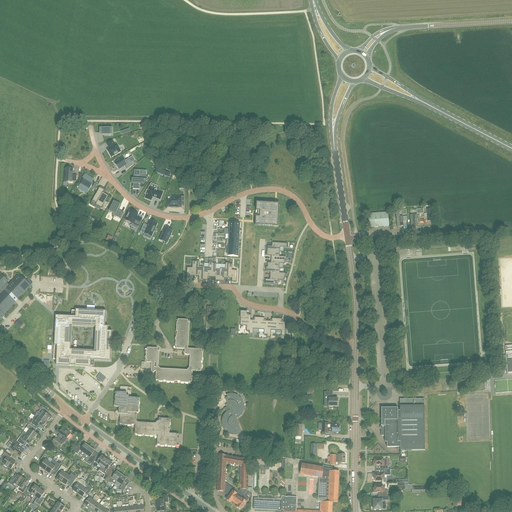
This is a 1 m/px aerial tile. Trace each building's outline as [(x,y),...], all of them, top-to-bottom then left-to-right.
[(112,140),(107,144),(109,147),(110,148),(107,150),(111,157),(120,151),(116,144),(115,145),(112,140)] [(126,169),(133,165),(129,158),(125,161),(123,158),(114,163),(119,170),(124,166),(126,169)] [(77,175),(72,175),(72,169),(65,169),(64,182),(72,182),(72,181),(76,181),(77,175)] [(144,184),(149,176),(140,176),(140,170),(134,170),(133,189),(139,189),(140,184),(144,184)] [(92,183),(94,179),(85,174),(83,178),(84,178),(79,187),(87,192),(92,185),(91,184),(91,183),(92,183)] [(104,190),(100,187),(92,200),(97,203),(96,205),(102,208),(103,206),(105,208),(108,203),(105,201),(108,196),(103,193),(104,190)] [(160,199),(163,192),(149,187),(148,190),(147,190),(145,194),(146,194),(145,198),(151,200),(152,197),(160,199)] [(184,202),(184,196),(181,196),(181,197),(173,197),(173,200),(168,200),(167,207),(173,207),(175,207),(181,207),(181,202),(184,202)] [(118,209),(120,204),(114,201),(109,211),(113,213),(112,215),(121,219),(124,212),(118,209)] [(278,224),(279,204),(259,202),(256,202),(256,206),(255,222),(255,225),(257,225),(273,226),(278,227),(278,224)] [(141,220),(136,218),(137,215),(130,211),(125,221),(132,225),(131,227),(137,230),(141,220)] [(397,227),(405,226),(404,216),(399,216),(399,211),(396,212),(397,227)] [(368,214),(369,228),(389,227),(388,213),(368,214)] [(410,227),(418,227),(417,215),(410,215),(410,227)] [(151,236),(157,224),(150,220),(147,227),(143,225),(140,232),(144,234),(144,233),(151,236)] [(172,230),(165,227),(160,238),(167,241),(172,230)] [(267,246),(267,251),(280,251),(280,247),(287,247),(287,243),(272,242),(272,246),(267,246)] [(280,256),(280,251),(267,251),(267,255),(271,255),(271,259),(285,260),(285,256),(280,256)] [(279,263),(283,263),(285,264),(285,260),(271,259),(271,263),(267,262),(267,267),(266,267),(280,268),(279,268),(279,263)] [(195,276),(196,263),(192,263),(192,268),(187,268),(186,279),(191,279),(191,276),(195,276)] [(203,280),(204,269),(199,268),(199,264),(196,263),(195,276),(199,277),(198,280),(203,280)] [(212,277),(212,264),(209,264),(208,269),(204,269),(203,280),(208,280),(208,277),(212,277)] [(220,281),(220,269),(216,269),(216,265),(212,264),(212,277),(215,278),(215,281),(220,281)] [(228,278),(229,265),(225,265),(225,270),(220,269),(220,281),(224,281),(224,278),(228,278)] [(232,266),(229,265),(228,278),(232,279),(231,282),(236,282),(237,270),(232,270),(232,266)] [(280,273),(280,268),(266,267),(266,272),(270,272),(270,276),(285,276),(285,273),(280,273)] [(0,292),(1,294),(0,294),(0,319),(4,315),(3,315),(30,286),(19,275),(9,285),(6,283),(8,281),(0,274),(0,292)] [(285,277),(285,276),(270,276),(270,279),(265,279),(265,284),(278,285),(278,280),(284,280),(284,277),(285,277)] [(58,310),(55,365),(111,368),(114,314),(101,313),(88,312),(58,310)] [(249,334),(251,315),(247,315),(247,312),(241,311),(240,326),(246,326),(246,331),(249,331),(249,334)] [(259,329),(259,317),(254,317),(254,320),(251,320),(251,315),(249,334),(253,334),(253,329),(259,329)] [(213,329),(213,324),(213,320),(215,321),(216,317),(213,317),(213,318),(207,317),(206,329),(213,329)] [(267,335),(268,321),(264,321),(264,318),(259,317),(259,329),(264,330),(264,335),(267,335)] [(276,330),(277,318),(272,318),(272,321),(268,321),(267,335),(267,337),(270,337),(271,330),(276,330)] [(282,319),(277,318),(276,330),(281,331),(281,336),(285,336),(285,329),(286,322),(282,322),(282,319)] [(202,369),(202,352),(202,350),(188,349),(189,323),(188,323),(188,320),(178,320),(178,322),(177,322),(176,346),(177,346),(176,348),(184,349),(184,354),(186,355),(190,355),(189,368),(187,370),(160,369),(158,367),(159,351),(158,351),(158,348),(148,348),(148,351),(147,351),(146,360),(147,360),(147,363),(143,363),(142,369),(151,370),(151,371),(153,373),(155,371),(156,371),(156,380),(158,380),(158,381),(189,383),(189,382),(192,382),(192,371),(201,372),(201,369),(202,369)] [(169,422),(169,419),(159,419),(159,421),(157,421),(157,422),(155,423),(138,423),(137,421),(137,413),(138,413),(139,401),(138,401),(138,399),(129,398),(129,395),(131,395),(131,388),(121,387),(120,393),(117,393),(117,395),(116,395),(115,404),(116,404),(116,407),(119,407),(119,411),(116,411),(116,414),(118,416),(120,416),(120,424),(122,424),(122,425),(132,426),(132,425),(135,425),(135,424),(135,434),(137,434),(137,435),(154,436),(154,435),(157,436),(157,435),(158,435),(157,445),(160,445),(159,446),(176,447),(176,445),(179,446),(179,436),(177,436),(177,434),(169,433),(169,422)] [(338,406),(338,398),(332,398),(332,395),(332,392),(326,392),(326,395),(329,395),(329,406),(338,406)] [(228,394),(226,395),(227,397),(225,398),(225,396),(224,396),(227,404),(225,405),(226,407),(228,406),(230,410),(228,411),(227,411),(226,412),(225,414),(224,415),(223,416),(222,418),(222,419),(222,421),(222,422),(222,424),(222,426),(222,427),(223,428),(224,430),(225,431),(226,432),(228,433),(229,434),(230,434),(232,435),(233,435),(235,435),(237,435),(238,435),(240,434),(239,432),(241,431),(241,433),(242,433),(236,419),(237,418),(239,417),(240,416),(241,415),(242,414),(243,412),(244,411),(244,409),(244,408),(244,406),(244,405),(244,403),(243,402),(243,400),(242,399),(241,398),(240,397),(238,396),(237,395),(235,394),(234,394),(232,394),(231,394),(229,394),(228,394)] [(425,450),(425,406),(425,399),(400,399),(400,410),(398,410),(398,408),(383,408),(383,424),(381,424),(381,425),(381,427),(381,435),(385,435),(385,441),(387,441),(387,446),(400,447),(400,450),(425,450)] [(40,409),(40,410),(39,411),(37,412),(36,414),(47,422),(48,420),(49,421),(51,417),(46,413),(47,410),(42,406),(40,409)] [(47,422),(36,414),(30,422),(36,427),(38,424),(44,428),(46,424),(45,424),(47,422)] [(339,432),(339,425),(334,425),(334,423),(328,423),(322,423),(322,433),(328,433),(328,428),(332,428),(332,432),(339,432)] [(29,424),(25,430),(23,432),(34,440),(38,434),(33,431),(35,428),(29,424)] [(63,436),(62,439),(70,445),(72,443),(68,440),(68,439),(67,439),(71,434),(63,428),(59,433),(63,436)] [(30,445),(34,440),(23,432),(23,433),(26,435),(24,437),(22,435),(17,441),(21,444),(23,445),(25,441),(30,445)] [(64,445),(66,442),(70,445),(62,439),(60,441),(55,438),(52,443),(60,449),(63,444),(64,445)] [(19,447),(21,444),(17,441),(15,440),(14,440),(12,439),(9,444),(11,445),(9,448),(20,456),(24,450),(19,447)] [(83,457),(90,447),(85,444),(81,449),(78,447),(74,452),(79,456),(80,455),(83,457)] [(95,451),(90,447),(83,457),(86,459),(85,460),(90,463),(93,458),(91,456),(95,451)] [(230,503),(232,501),(237,506),(236,507),(241,510),(246,502),(248,498),(243,495),(247,491),(252,491),(252,488),(248,488),(248,460),(251,460),(251,451),(248,451),(248,452),(246,452),(245,457),(248,457),(248,460),(219,454),(219,459),(217,491),(224,492),(229,496),(226,500),(230,503)] [(3,463),(4,464),(2,467),(7,470),(9,468),(11,469),(16,463),(9,458),(11,456),(6,452),(4,455),(7,457),(3,463)] [(45,471),(53,460),(51,462),(48,460),(50,458),(45,455),(41,460),(44,462),(40,467),(45,471)] [(345,463),(345,455),(339,455),(330,455),(330,465),(336,465),(336,458),(339,459),(338,463),(345,463)] [(99,471),(107,460),(102,456),(98,461),(95,458),(91,463),(98,468),(97,469),(99,471)] [(378,469),(388,469),(388,458),(382,459),(382,458),(375,458),(375,461),(373,461),(373,465),(378,465),(378,469)] [(114,468),(111,466),(112,463),(110,462),(110,461),(108,459),(107,460),(99,471),(103,473),(105,473),(108,475),(109,474),(114,468)] [(60,465),(58,463),(53,460),(45,471),(50,474),(54,468),(57,470),(60,465)] [(300,475),(319,478),(318,502),(320,502),(320,511),(319,511),(332,511),(332,502),(337,502),(339,471),(330,471),(330,469),(302,464),(300,475)] [(57,479),(62,482),(67,475),(64,473),(67,469),(62,466),(58,471),(61,473),(57,479)] [(388,475),(388,469),(378,469),(379,473),(373,473),(373,477),(375,477),(375,480),(383,480),(383,477),(384,477),(384,475),(388,475)] [(114,485),(121,475),(117,472),(113,477),(109,474),(108,475),(105,480),(108,483),(109,482),(111,483),(112,483),(114,485)] [(76,477),(73,475),(71,474),(70,475),(68,475),(67,475),(62,482),(66,485),(70,480),(72,482),(76,477)] [(17,486),(23,478),(18,475),(15,479),(13,477),(8,483),(13,486),(14,484),(17,486)] [(129,484),(125,481),(127,479),(121,475),(114,485),(118,487),(117,488),(123,492),(129,484)] [(28,482),(23,478),(17,486),(20,488),(19,490),(23,493),(27,487),(25,486),(28,482)] [(73,490),(78,494),(85,483),(82,487),(80,485),(82,482),(77,478),(74,482),(77,484),(73,490)] [(93,489),(88,485),(85,483),(78,494),(82,497),(86,492),(89,494),(93,489)] [(378,492),(378,496),(389,496),(387,496),(387,490),(384,490),(384,488),(383,488),(383,485),(375,485),(375,488),(373,488),(373,492),(378,492)] [(34,496),(40,489),(35,486),(31,491),(28,489),(23,495),(21,498),(19,501),(21,502),(23,502),(24,501),(27,496),(28,497),(29,496),(30,497),(30,498),(31,499),(31,500),(32,500),(34,496)] [(406,491),(413,491),(413,494),(431,494),(431,488),(414,489),(414,486),(406,486),(406,491)] [(45,493),(44,492),(44,491),(42,489),(41,489),(41,490),(40,489),(34,496),(37,498),(33,504),(38,508),(40,506),(44,500),(41,498),(45,493)] [(88,508),(98,496),(96,495),(94,497),(94,498),(93,499),(90,497),(84,505),(88,508)] [(165,502),(168,502),(167,495),(160,496),(161,500),(155,500),(156,505),(157,505),(157,511),(165,511),(165,502)] [(286,496),(281,496),(281,499),(278,498),(278,496),(271,496),(271,495),(265,495),(265,496),(261,495),(258,495),(258,499),(254,499),(253,509),(275,510),(274,511),(319,511),(320,511),(296,510),(297,497),(287,496),(287,497),(286,497),(286,496)] [(93,511),(99,504),(96,501),(97,500),(98,500),(99,498),(98,496),(88,508),(93,511)] [(389,500),(389,496),(378,496),(378,499),(374,499),(374,500),(373,500),(373,510),(386,510),(386,505),(385,505),(385,504),(382,504),(382,500),(389,500)] [(52,502),(50,504),(61,511),(65,507),(58,502),(56,505),(52,502)] [(93,511),(100,511),(107,503),(105,502),(103,505),(103,506),(99,504),(93,511)] [(108,511),(109,511),(106,508),(105,508),(106,507),(107,507),(109,504),(107,503),(100,511),(108,511)]
